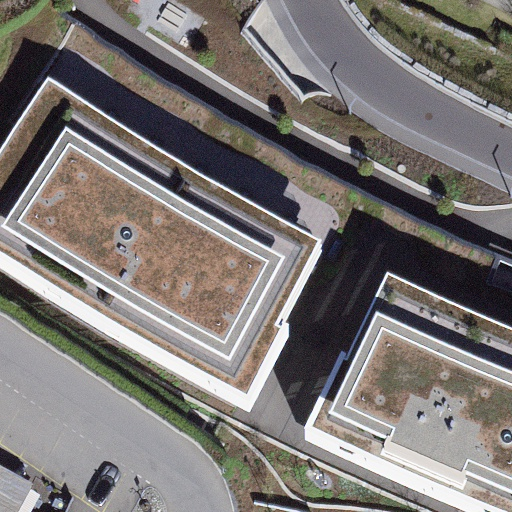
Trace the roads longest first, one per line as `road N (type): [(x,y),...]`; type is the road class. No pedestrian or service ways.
road 1 (residential): [(207,511),(175,470),(0,343)]
road 2 (residential): [(511,152),(386,86),(353,59),(311,0)]
